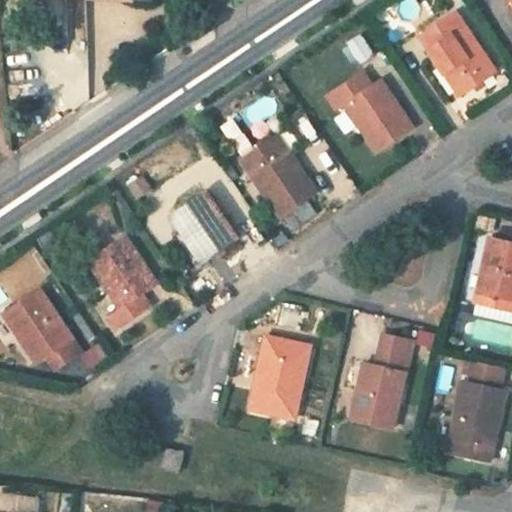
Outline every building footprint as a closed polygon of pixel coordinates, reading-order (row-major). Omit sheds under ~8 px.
[(457,13),(420,37),(462,98),(498,72),(457,13)] [(360,63),(375,53),(361,32),(346,42),(360,63)] [(330,97),(340,112),(346,107),(362,129),(374,146),(379,154),(390,146),(415,130),(381,81),(374,87),(364,73),(330,97)] [(265,146),(242,161),(283,218),(319,194),(286,146),(279,137),(265,146)] [(147,176),(129,183),(135,197),(152,190),(147,176)] [(170,216),(184,235),(201,259),(204,263),(241,240),(207,192),(170,216)] [(201,259),(184,235),(178,238),(195,263),(201,259)] [(137,299),(144,295),(158,285),(125,237),(90,261),(123,309),(108,319),(118,332),(146,312),(137,299)] [(511,242),(492,238),(475,315),(511,323),(511,242)] [(41,290),(6,315),(39,363),(48,357),(57,371),(84,353),(41,290)] [(153,308),(144,295),(137,299),(146,312),(153,308)] [(385,335),(381,351),(411,358),(415,342),(385,335)] [(312,347),(268,338),(252,409),(297,419),(312,347)] [(411,358),(381,351),(377,367),(365,364),(352,421),(394,430),(411,358)] [(464,382),(449,453),(492,462),(508,391),(501,390),(506,368),(478,362),(473,384),(464,382)] [(166,448),(162,470),(180,473),(185,452),(166,448)] [(23,511),(26,498),(3,495),(0,511),(23,511)]
